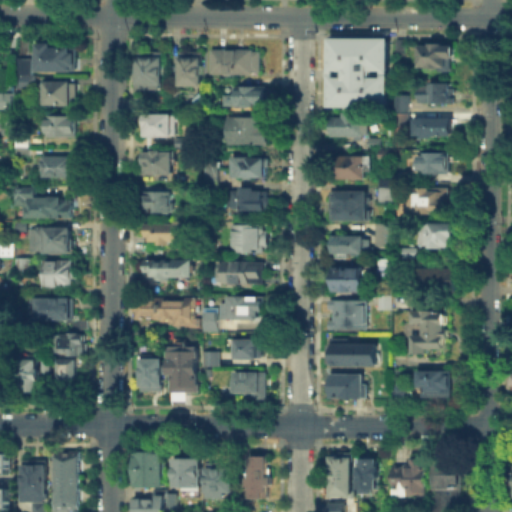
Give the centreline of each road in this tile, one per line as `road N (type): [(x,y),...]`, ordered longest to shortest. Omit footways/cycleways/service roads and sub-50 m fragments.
road 1 (residential): [(0,14),(511,18)]
road 2 (residential): [(0,424),(511,427)]
road 3 (residential): [(110,511),(113,0)]
road 4 (residential): [(300,511),(301,17)]
road 5 (residential): [(489,511),(490,18)]
